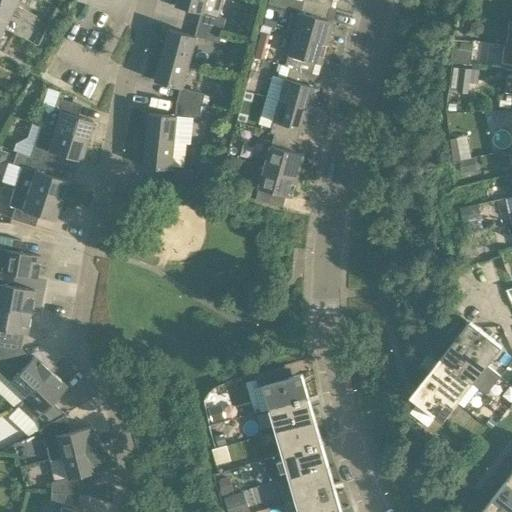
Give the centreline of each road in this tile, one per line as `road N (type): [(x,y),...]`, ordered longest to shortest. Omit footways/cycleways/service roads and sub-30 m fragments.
road 1 (residential): [(117,511),(129,472),(110,380),(75,345),(103,180),(149,0)]
road 2 (residential): [(375,511),(339,412),(327,261),(379,0)]
